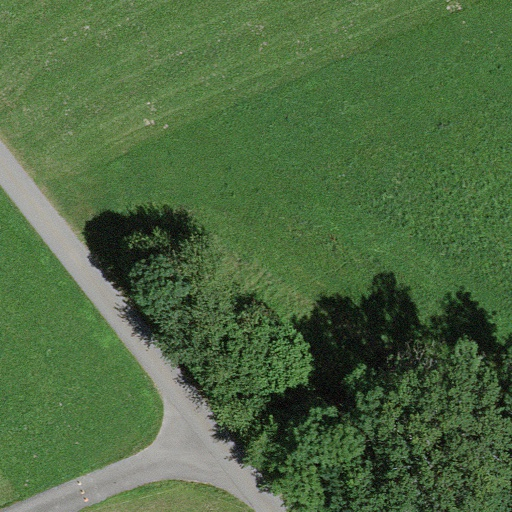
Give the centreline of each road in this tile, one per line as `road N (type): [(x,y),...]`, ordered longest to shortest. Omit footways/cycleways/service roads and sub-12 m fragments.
road 1 (unclassified): [(269,511),(0,165)]
road 2 (track): [(30,511),(208,434)]
